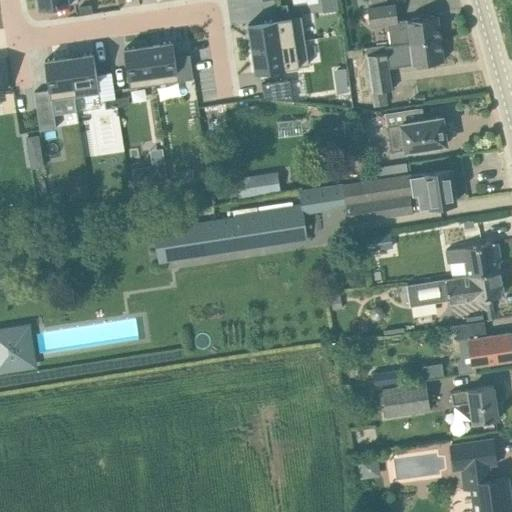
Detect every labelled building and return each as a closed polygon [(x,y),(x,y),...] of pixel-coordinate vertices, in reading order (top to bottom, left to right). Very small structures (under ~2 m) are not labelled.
[(281,10),(279,0),(249,0),(252,15),(281,10)] [(395,3),(367,7),(370,26),(388,24),(391,44),(397,43),(441,37),(438,14),(397,20),(395,3)] [(91,5),(79,7),(80,15),(92,13),(91,5)] [(301,15),(249,23),(252,48),(305,40),(301,15)] [(397,43),(366,48),(372,92),(373,92),(375,105),(387,104),(385,90),(393,89),(389,67),(444,60),(441,37),(397,43)] [(305,40),(252,48),(256,72),(309,64),(305,40)] [(173,41),(149,44),(155,84),(179,80),(194,78),(190,54),(175,56),(173,41)] [(149,44),(125,48),(130,87),(155,84),(149,44)] [(94,52),(69,56),(75,95),(99,92),(97,74),(94,52)] [(69,56),(45,59),(49,89),(51,99),(52,99),(75,95),(69,56)] [(112,72),(97,74),(99,92),(100,101),(104,100),(116,98),(112,72)] [(300,72),(291,73),(293,84),(301,82),(300,72)] [(264,97),(292,100),(293,100),(290,80),(290,79),(262,83),(264,97)] [(49,89),(34,92),(40,130),(56,128),(52,99),(51,99),(49,89)] [(128,97),(116,98),(117,106),(129,104),(128,97)] [(116,98),(104,100),(106,108),(117,106),(116,98)] [(419,120),(417,108),(385,113),(387,125),(388,125),(392,151),(405,148),(406,150),(418,148),(419,153),(435,150),(434,146),(447,144),(443,116),(419,120)] [(38,135),(27,137),(30,161),(42,159),(38,135)] [(395,175),(407,173),(406,162),(393,164),(395,175)] [(152,164),(133,167),(135,183),(155,180),(152,164)] [(356,181),(365,179),(364,168),(354,170),(356,181)] [(356,181),(343,183),(349,222),(413,212),(413,210),(421,209),(432,207),(431,205),(456,202),(451,169),(426,172),(426,171),(411,173),(411,172),(408,172),(408,173),(407,173),(395,175),(365,179),(356,181)] [(178,176),(170,177),(172,189),(180,188),(178,176)] [(60,193),(52,195),(54,206),(62,205),(60,193)] [(234,217),(170,225),(175,258),(261,246),(259,234),(306,228),(304,215),(302,206),(301,206),(292,208),(259,212),(255,213),(255,211),(233,214),(234,217)] [(368,237),(366,237),(369,250),(389,248),(393,247),(391,233),(368,237)] [(494,241),(445,249),(447,263),(466,260),(468,273),(499,269),(494,241)] [(415,252),(416,276),(438,275),(437,251),(415,252)] [(445,278),(407,285),(410,304),(450,298),(451,303),(503,294),(499,269),(445,278)] [(486,335),(486,331),(484,320),(452,325),(454,334),(461,340),(464,356),(458,364),(459,373),(476,370),(475,364),(511,358),(511,335),(511,332),(486,335)] [(16,327),(0,329),(0,370),(30,366),(28,355),(9,358),(6,340),(18,338),(16,327)] [(382,372),(375,380),(376,386),(400,382),(400,377),(390,372),(382,372)] [(383,389),(386,415),(430,409),(427,382),(383,389)] [(473,422),(479,421),(499,418),(494,385),(451,391),(453,404),(470,402),(473,422)] [(475,511),(511,511),(507,476),(491,478),(489,465),(496,464),(493,438),(451,444),(454,469),(462,468),(465,488),(472,487),(475,511)]
